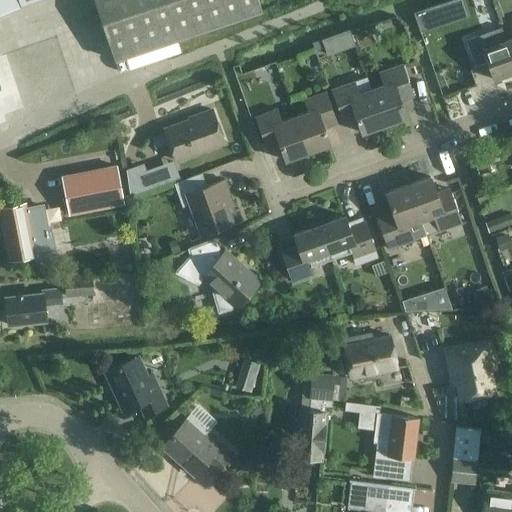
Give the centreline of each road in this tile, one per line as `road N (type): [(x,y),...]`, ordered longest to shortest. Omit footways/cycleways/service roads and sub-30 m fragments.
road 1 (residential): [(255,153),(273,202),(511,110)]
road 2 (residential): [(0,140),(171,65)]
road 3 (unknown): [(436,511),(440,423),(427,368)]
road 4 (residential): [(109,470),(59,420),(27,413),(0,421)]
